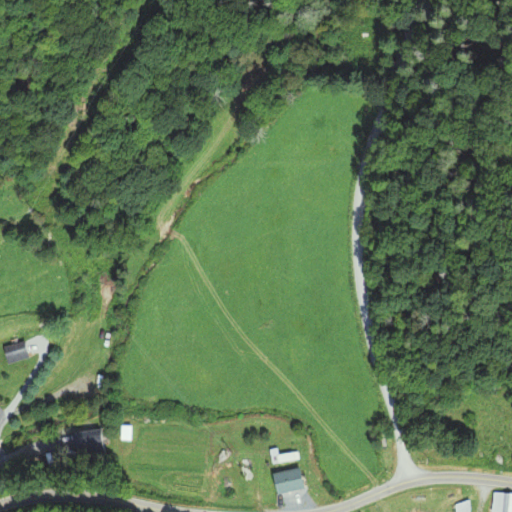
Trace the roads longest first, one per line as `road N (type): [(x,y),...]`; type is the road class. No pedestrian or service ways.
road 1 (residential): [(408,480),(364,309),(357,210),(367,153),(424,0)]
road 2 (tertiary): [(511,482),(426,477),(325,511)]
road 3 (tertiary): [(175,511),(76,495),(0,503)]
